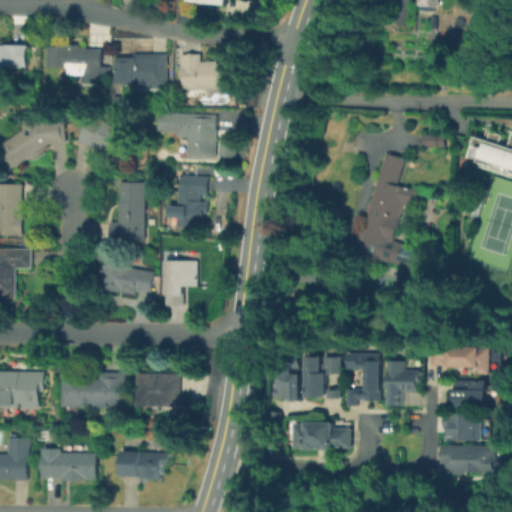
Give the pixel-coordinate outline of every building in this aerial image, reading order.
[(439,0),(439,5),(434,5),(433,9),(422,8),(423,4),(418,3),(418,0),(439,0)] [(434,35),(434,14),(447,14),(446,35),(434,35)] [(29,68),(0,67),(0,45),(8,45),(13,45),(30,45),(29,49),(29,68)] [(102,84),(84,83),(85,75),(71,75),(71,68),(51,67),(52,46),(89,48),(103,50),(102,84)] [(170,88),(136,88),(136,84),(119,85),(119,58),(136,57),(136,54),(170,54),(170,88)] [(239,61),(238,91),(212,90),(212,98),(187,97),(188,60),(239,61)] [(216,156),(189,155),(189,136),(179,135),(179,131),(160,130),(159,111),(218,113),(216,156)] [(123,156),(98,143),(95,147),(82,141),(95,116),(134,135),(123,156)] [(12,171),(6,162),(0,151),(0,149),(38,122),(65,119),(67,143),(51,144),(21,166),(12,171)] [(511,166),(497,162),(496,165),(482,161),(483,157),(480,156),(483,146),(477,144),(480,135),(492,139),(494,131),(505,134),(502,143),(511,146),(511,166)] [(443,145),(443,133),(420,133),(421,146),(443,145)] [(238,139),(237,156),(222,154),(223,138),(238,139)] [(419,190),(415,205),(405,202),(395,238),(433,249),(427,270),(385,258),(384,264),(355,256),(356,249),(354,248),(360,228),(364,229),(386,151),(405,157),(398,184),(419,190)] [(210,175),(208,193),(202,193),(202,200),(205,200),(204,220),(179,218),(181,189),(182,189),(183,174),(210,175)] [(25,236),(0,236),(0,184),(25,184),(24,216),(25,221),(25,236)] [(120,184),(150,185),(148,243),(118,242),(120,184)] [(0,249),(32,253),(30,272),(24,272),(21,302),(0,299),(0,249)] [(206,261),(206,287),(187,287),(187,306),(169,306),(169,262),(206,261)] [(137,295),(102,289),(107,265),(125,268),(125,267),(156,272),(152,294),(138,292),(137,295)] [(494,347),(494,373),(482,373),(482,367),(452,367),(452,365),(435,365),(435,350),(452,350),(452,347),(494,347)] [(385,353),(385,360),(387,361),(386,391),(386,401),(369,401),(369,399),(360,399),(360,406),(350,405),(350,389),(357,389),(358,388),(370,388),(370,369),(350,369),(350,353),(385,353)] [(346,356),(345,375),(331,375),(331,390),(345,390),(345,398),(311,398),(311,356),(327,357),(327,364),(328,364),(328,356),(346,356)] [(408,361),(407,370),(424,370),(424,381),(422,381),(422,392),(407,392),(407,406),(391,406),(391,361),(408,361)] [(41,408),(0,408),(0,371),(47,372),(46,391),(42,391),(41,408)] [(129,407),(65,407),(65,376),(100,376),(100,372),(128,372),(129,407)] [(181,393),(181,407),(173,407),(173,414),(158,414),(158,407),(138,406),(139,373),(182,374),(181,393)] [(305,399),(305,401),(295,401),(295,399),(278,399),(278,386),(282,386),(282,374),(305,374),(305,399)] [(489,380),(489,390),(492,390),(492,408),(457,408),(457,380),(472,380),(472,390),(474,390),(474,380),(489,380)] [(273,410),(285,413),(282,425),(271,423),(273,410)] [(448,441),(448,413),(486,414),(486,441),(448,441)] [(338,423),(338,429),(356,429),(355,448),(338,448),(338,450),(309,450),(309,448),(297,448),(297,424),(309,424),(309,423),(338,423)] [(0,452),(14,452),(14,442),(28,442),(29,481),(0,481),(0,452)] [(444,467),(444,445),(501,445),(501,467),(444,467)] [(97,480),(62,479),(59,478),(45,478),(46,449),(64,449),(64,452),(98,453),(97,480)] [(162,479),(141,479),(141,477),(122,476),(123,451),(170,453),(169,465),(163,465),(162,479)]
